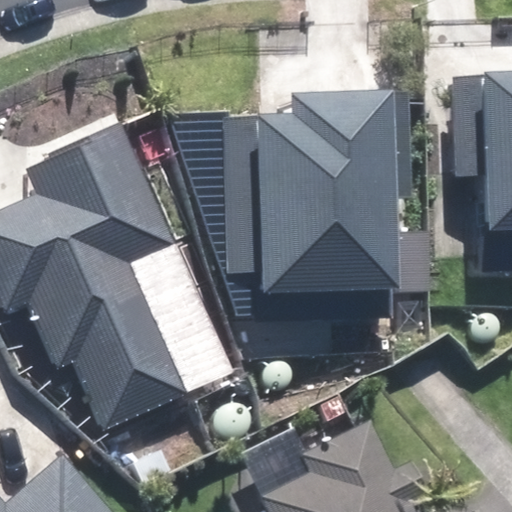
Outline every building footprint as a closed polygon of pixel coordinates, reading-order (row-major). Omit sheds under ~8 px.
[(511,60),(459,61),(446,61),(447,177),(478,177),(479,225),(511,224),(511,60)] [(260,115),(223,115),(223,272),(255,272),(255,284),(396,284),(396,195),(412,195),(412,81),(298,81),(298,101),(260,101),(260,115)] [(232,376),(125,120),(31,159),(42,186),(0,203),(0,271),(14,305),(32,297),(60,364),(83,355),(113,425),(232,376)] [(469,511),(463,498),(442,509),(414,455),(397,464),(372,416),(304,451),(314,468),(264,494),(273,511),(469,511)] [(0,511),(118,511),(64,450),(9,499),(0,488),(0,511)]
